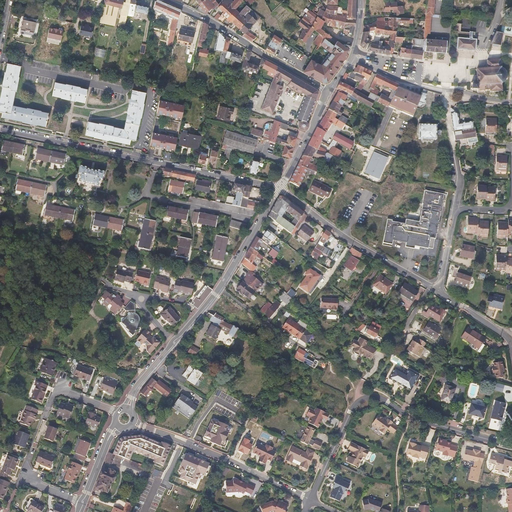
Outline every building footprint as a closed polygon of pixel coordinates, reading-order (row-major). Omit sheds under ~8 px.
[(129,9),(130,0),(125,0),(125,3),(124,2),(122,8),(120,15),(121,15),(127,16),(127,15),(129,9)] [(130,0),(129,9),(127,15),(132,16),(134,16),(135,12),(147,15),(149,7),(134,4),(134,2),(133,2),(133,0),(130,0)] [(218,4),(214,0),(203,0),(203,1),(198,4),(202,9),(205,13),(212,9),(213,10),(217,6),(218,4)] [(218,4),(217,6),(224,12),(233,2),(231,0),(221,0),(218,4)] [(234,0),(233,2),(230,5),(235,9),(243,1),(242,0),(234,0)] [(326,9),(325,11),(329,14),(333,15),(346,18),(355,19),(355,16),(355,12),(355,9),(355,0),(326,0),(327,4),(337,4),(337,0),(347,0),(347,9),(342,8),(341,12),(337,11),(338,6),(327,6),(326,9)] [(178,15),(179,11),(156,1),(155,8),(174,16),(172,25),(176,26),(177,22),(178,15)] [(397,6),(397,2),(384,2),(385,12),(392,12),(396,12),(396,15),(398,15),(398,14),(404,13),(404,9),(403,8),(403,6),(397,6)] [(119,7),(104,4),(102,13),(117,17),(119,7)] [(222,13),(227,18),(235,9),(230,5),(224,12),(222,13)] [(243,25),(248,29),(252,25),(256,21),(260,17),(248,7),(246,5),(239,13),(247,20),(243,25)] [(325,11),(326,9),(323,5),(317,14),(318,15),(317,16),(322,19),(323,20),(323,19),(325,11)] [(433,15),(434,7),(426,6),(425,15),(432,15),(433,15)] [(239,13),(235,9),(227,18),(231,22),(239,13)] [(307,24),(313,13),(309,10),(301,20),(302,20),(307,24)] [(344,29),(346,18),(333,15),(329,14),(325,11),(323,19),(323,20),(324,21),(324,22),(329,23),(328,25),(330,26),(335,27),(336,24),(341,25),(340,28),(344,29)] [(100,22),(100,23),(115,26),(117,17),(102,13),(101,17),(100,22)] [(239,13),(231,22),(240,29),(243,25),(247,20),(239,13)] [(314,14),(313,13),(307,24),(314,30),(319,34),(321,36),(324,32),(320,29),(322,26),(324,22),(324,21),(323,20),(322,19),(317,16),(314,14)] [(430,34),(432,15),(425,15),(425,19),(424,29),(424,30),(424,31),(423,38),(427,39),(428,34),(430,34)] [(397,23),(397,17),(388,17),(388,21),(388,26),(397,27),(397,24),(397,23)] [(344,29),(343,32),(348,33),(349,30),(353,30),(354,29),(354,27),(354,26),(355,19),(346,18),(344,29)] [(36,23),(23,20),(21,30),(34,33),(36,23)] [(307,24),(302,20),(298,24),(304,30),(298,39),(305,44),(314,30),(307,24)] [(204,41),(207,25),(202,22),(199,39),(198,39),(203,40),(204,41)] [(376,23),(375,23),(374,30),(374,32),(382,34),(384,34),(385,25),(376,23)] [(455,23),(454,43),(458,43),(457,48),(460,48),(476,50),(476,49),(477,39),(475,38),(476,31),(470,31),(470,32),(461,32),(458,31),(459,23),(455,23)] [(86,25),(82,24),(79,34),(92,37),(94,28),(89,27),(86,26),(86,25)] [(240,29),(239,29),(245,33),(248,29),(243,25),(240,29)] [(388,26),(385,25),(384,34),(387,35),(391,35),(394,35),(393,40),(395,40),(395,36),(397,27),(388,26)] [(194,32),(180,28),(178,39),(192,42),(194,32)] [(374,30),(362,31),(359,44),(359,45),(363,48),(370,40),(373,39),(373,35),(374,32),(374,30)] [(225,35),(218,31),(214,50),(222,52),(225,39),(223,38),(224,37),(225,35)] [(501,45),(503,33),(496,31),(490,43),(493,43),(499,45),(500,45),(501,45)] [(94,55),(104,57),(109,34),(100,32),(94,55)] [(324,32),(321,36),(325,38),(328,41),(331,37),(332,37),(324,32)] [(274,34),(265,50),(273,54),(279,44),(281,39),(274,34)] [(321,36),(319,34),(313,43),(319,47),(320,45),(325,38),(321,36)] [(395,42),(401,43),(402,42),(403,39),(403,37),(395,36),(395,40),(393,40),(390,39),(389,39),(389,41),(388,46),(386,46),(384,53),(392,55),(395,42)] [(325,38),(320,45),(331,53),(322,65),(311,59),(304,72),(323,83),(327,82),(336,71),(347,55),(334,45),(328,41),(325,38)] [(420,39),(413,38),(412,45),(409,45),(408,49),(405,49),(405,48),(401,47),(400,52),(398,52),(397,55),(410,57),(412,46),(423,47),(423,39),(420,39)] [(422,51),(446,53),(447,40),(427,39),(423,38),(423,39),(423,47),(422,51)] [(227,51),(230,40),(225,39),(222,52),(219,62),(224,63),(225,57),(228,58),(240,62),(242,56),(238,54),(234,53),(227,51)] [(337,41),(334,45),(347,55),(348,53),(347,53),(349,50),(337,41)] [(370,44),(367,50),(376,51),(378,45),(381,45),(382,41),(379,41),(371,44),(370,44)] [(378,45),(376,51),(384,53),(386,46),(388,46),(389,41),(384,41),(382,41),(381,45),(378,45)] [(423,47),(412,46),(410,57),(421,59),(423,47)] [(200,49),(199,55),(207,57),(208,51),(207,50),(203,49),(200,49)] [(251,52),(248,49),(243,63),(241,68),(249,71),(249,73),(251,74),(252,72),(256,73),(259,66),(247,62),(251,52)] [(31,66),(124,86),(125,79),(114,77),(90,71),(65,66),(33,59),(31,66)] [(506,72),(505,71),(503,69),(502,68),(501,68),(501,66),(502,64),(501,62),(500,61),(500,59),(487,61),(488,67),(488,69),(476,70),(477,75),(477,81),(477,83),(473,83),(473,82),(472,82),(472,83),(471,83),(471,84),(472,84),(472,88),(471,88),(470,89),(472,89),(472,90),(472,89),(477,89),(477,91),(478,93),(478,91),(484,91),(484,92),(485,92),(485,91),(490,90),(490,92),(502,91),(501,83),(503,82),(504,81),(505,80),(507,81),(507,79),(506,78),(506,77),(506,73),(508,73),(507,72),(506,72)] [(263,65),(262,68),(268,71),(275,74),(277,66),(265,60),(263,65)] [(0,111),(3,112),(1,117),(22,122),(36,125),(36,124),(45,127),(48,113),(27,108),(27,109),(12,105),(15,91),(16,91),(19,77),(18,77),(21,66),(7,63),(5,72),(2,86),(0,97),(0,111)] [(286,81),(289,73),(277,66),(275,74),(274,78),(272,82),(267,94),(278,99),(283,86),(279,85),(281,78),(286,81)] [(364,68),(358,66),(357,66),(355,73),(360,76),(364,68)] [(372,72),(364,68),(360,76),(368,80),(369,81),(372,72)] [(361,82),(362,80),(367,82),(368,80),(360,76),(355,73),(350,71),(348,77),(361,82)] [(297,118),(301,121),(302,120),(303,120),(304,120),(305,120),(305,121),(306,121),(307,122),(315,101),(318,93),(317,90),(289,73),(286,81),(289,83),(287,86),(300,94),(301,92),(306,95),(297,118)] [(385,106),(388,108),(389,107),(398,87),(399,85),(388,80),(376,74),(369,90),(371,91),(370,93),(377,96),(379,91),(374,89),(376,84),(377,82),(379,83),(392,90),(389,98),(381,95),(378,102),(385,106)] [(66,85),(55,82),(52,96),(61,98),(75,101),(84,103),(87,89),(80,88),(80,87),(66,84),(66,85)] [(348,94),(351,96),(355,89),(340,82),(337,88),(339,90),(348,94)] [(360,92),(364,86),(359,84),(355,89),(360,92)] [(421,97),(398,87),(389,107),(413,117),(418,104),(421,97)] [(360,92),(355,89),(351,96),(356,99),(371,108),(377,96),(370,93),(368,98),(360,92)] [(128,113),(124,129),(113,127),(113,126),(99,123),(99,124),(88,122),(85,135),(94,137),(94,138),(108,141),(108,140),(129,144),(130,139),(135,140),(140,118),(141,118),(144,104),(143,104),(145,93),(132,90),(130,99),(127,113),(128,113)] [(332,102),(341,107),(346,97),(348,94),(339,90),(336,95),(336,96),(332,102)] [(216,96),(228,102),(230,98),(218,92),(216,96)] [(278,99),(267,94),(261,109),(272,114),(278,99)] [(182,117),(185,104),(159,100),(157,114),(182,117)] [(339,121),(345,125),(348,119),(341,115),(343,112),(339,110),(341,107),(332,102),(328,109),(337,115),(335,119),(339,121)] [(234,109),(220,106),(217,118),(229,121),(230,116),(229,115),(229,113),(232,114),(234,109)] [(473,128),(473,121),(459,124),(458,121),(458,117),(457,114),(457,113),(456,113),(451,108),(450,109),(450,112),(450,113),(453,131),(473,128)] [(328,109),(324,117),(333,122),(335,119),(337,115),(328,109)] [(312,137),(321,141),(332,124),(333,122),(324,117),(312,137)] [(496,133),(497,119),(486,119),(485,132),(496,133)] [(302,120),(301,121),(300,121),(299,122),(299,123),(298,124),(298,125),(298,126),(298,127),(299,127),(299,128),(300,129),(301,130),(302,130),(303,130),(304,130),(305,130),(306,129),(307,128),(308,127),(308,126),(308,125),(308,124),(308,123),(307,122),(306,121),(305,121),(305,120),(304,120),(303,120),(302,120)] [(345,125),(339,121),(336,126),(342,130),(345,125)] [(276,137),(280,127),(280,126),(273,124),(270,132),(268,132),(266,131),(263,138),(285,145),(293,147),(297,138),(289,135),(287,141),(276,137)] [(420,125),(419,139),(435,140),(436,125),(420,125)] [(226,130),(257,140),(258,136),(250,134),(226,126),(225,130),(226,130)] [(258,136),(261,137),(263,131),(252,128),(250,134),(258,136)] [(476,138),(474,128),(473,128),(453,131),(455,141),(470,139),(470,143),(477,142),(476,138)] [(179,144),(197,148),(200,137),(187,134),(187,131),(183,130),(182,133),(179,144)] [(253,154),(257,140),(226,130),(222,144),(227,145),(226,149),(233,151),(244,154),(244,151),(253,154)] [(337,142),(350,149),(353,143),(336,134),(333,140),(337,142)] [(162,138),(152,137),(149,152),(168,156),(170,150),(159,148),(162,138)] [(321,141),(312,137),(306,150),(313,154),(315,151),(325,153),(326,152),(326,151),(323,150),(324,149),(318,146),(321,141)] [(9,142),(3,141),(1,151),(12,153),(14,144),(9,143),(9,142)] [(22,156),(25,145),(18,144),(18,145),(14,144),(12,153),(22,156)] [(290,158),(293,147),(285,145),(281,155),(290,158)] [(337,157),(341,152),(333,147),(330,153),(337,157)] [(231,159),(233,151),(226,149),(225,149),(223,156),(231,159)] [(50,161),(52,152),(43,150),(43,152),(37,151),(35,159),(41,160),(42,159),(50,161)] [(211,150),(209,160),(216,162),(218,152),(211,150)] [(319,167),(312,165),(314,159),(313,159),(314,157),(316,158),(322,159),(325,153),(315,151),(313,154),(311,158),(302,156),(298,165),(307,169),(315,172),(317,173),(319,167)] [(60,153),(52,152),(50,161),(58,163),(58,164),(64,165),(66,157),(60,156),(60,153)] [(200,152),(198,162),(205,164),(207,154),(200,152)] [(374,152),(367,169),(380,175),(387,158),(374,152)] [(506,172),(507,156),(496,156),(496,170),(500,171),(500,172),(506,172)] [(249,173),(255,175),(259,161),(252,159),(251,163),(250,162),(249,167),(250,168),(249,173)] [(313,175),(315,172),(307,169),(298,165),(290,182),(299,187),(306,172),(313,175)] [(86,169),(86,168),(80,167),(79,174),(81,174),(79,181),(98,185),(99,179),(102,179),(103,173),(98,171),(98,172),(86,169)] [(177,172),(165,169),(164,175),(176,177),(177,172)] [(186,177),(185,179),(194,181),(195,175),(182,172),(181,176),(186,177)] [(327,197),(331,189),(314,180),(309,190),(323,197),(324,196),(327,197)] [(30,192),(32,183),(24,181),(23,183),(17,182),(15,190),(22,191),(22,190),(30,192)] [(202,182),(197,181),(196,190),(209,192),(211,183),(202,182)] [(183,193),(185,183),(176,182),(176,184),(169,183),(168,191),(174,192),(175,191),(183,193)] [(41,185),(32,183),(30,192),(38,194),(38,195),(44,197),(46,189),(40,187),(41,185)] [(227,197),(225,204),(240,207),(244,186),(235,184),(233,192),(237,192),(235,201),(234,200),(234,198),(227,197)] [(251,187),(244,186),(240,207),(256,211),(258,202),(251,200),(252,198),(249,197),(251,187)] [(486,199),(486,188),(486,187),(477,186),(477,198),(486,199)] [(494,200),(495,188),(486,188),(486,199),(486,200),(494,200)] [(405,224),(392,221),(392,220),(387,219),(383,243),(392,245),(393,240),(406,243),(406,244),(428,248),(428,247),(432,248),(434,239),(435,239),(436,234),(435,234),(438,221),(439,221),(440,212),(442,199),(443,199),(444,194),(424,190),(422,204),(419,222),(406,220),(405,224)] [(280,196),(268,217),(279,224),(277,226),(282,230),(284,228),(291,233),(295,227),(298,221),(304,213),(282,196),(280,196)] [(253,216),(256,211),(240,207),(225,204),(215,202),(191,197),(190,197),(187,202),(253,216)] [(59,217),(61,207),(52,205),(52,208),(46,206),(44,214),(50,216),(51,215),(59,217)] [(173,207),(167,206),(165,217),(176,219),(178,210),(173,209),(173,207)] [(69,209),(61,207),(59,217),(67,218),(66,220),(73,221),(75,213),(69,212),(69,209)] [(187,221),(189,211),(183,209),(183,210),(178,210),(176,219),(187,221)] [(206,225),(208,216),(204,215),(204,214),(199,212),(198,214),(197,223),(196,223),(206,225)] [(301,223),(306,216),(304,213),(298,221),(301,223)] [(107,227),(109,217),(101,215),(100,218),(94,216),(92,225),(99,226),(99,225),(107,227)] [(213,217),(208,216),(206,225),(216,227),(218,217),(213,215),(213,217)] [(118,219),(109,217),(107,227),(115,228),(115,230),(122,231),(123,223),(117,222),(118,219)] [(478,221),(478,218),(468,218),(467,231),(467,233),(472,234),(473,233),(477,233),(478,221)] [(143,234),(152,236),(154,227),(151,227),(153,221),(145,219),(143,225),(145,226),(143,234)] [(243,231),(247,225),(231,220),(230,226),(243,231)] [(488,235),(489,222),(478,221),(477,233),(477,236),(482,236),(482,237),(488,237),(488,235)] [(507,233),(508,223),(498,222),(497,235),(497,238),(502,238),(503,237),(507,238),(507,233)] [(314,233),(304,225),(297,234),(307,241),(314,233)] [(267,245),(274,235),(268,230),(260,240),(262,241),(267,245)] [(326,240),(330,233),(326,230),(319,241),(323,244),(326,240)] [(150,244),(152,236),(143,234),(141,242),(140,241),(138,248),(146,250),(148,244),(150,244)] [(277,237),(274,235),(267,245),(270,247),(277,237)] [(224,252),(226,244),(227,245),(228,238),(217,236),(214,250),(224,252)] [(178,247),(188,249),(189,244),(190,245),(191,239),(180,237),(178,247)] [(260,240),(257,237),(251,248),(256,252),(262,241),(260,240)] [(323,252),(325,249),(323,248),(324,246),(322,245),(318,243),(315,247),(323,252)] [(472,259),(474,247),(462,245),(460,256),(472,259)] [(187,253),(188,249),(178,247),(176,257),(187,259),(188,253),(187,253)] [(315,247),(310,256),(317,261),(319,259),(323,252),(315,247)] [(256,256),(258,253),(256,252),(251,248),(242,262),(249,268),(256,256)] [(348,252),(359,259),(362,254),(351,248),(348,252)] [(279,254),(273,249),(269,254),(275,258),(279,254)] [(319,259),(324,262),(330,252),(325,249),(323,252),(319,259)] [(224,252),(214,250),(212,259),(222,261),(224,252)] [(506,258),(506,256),(496,255),(496,268),(495,271),(501,271),(501,270),(506,270),(506,261),(506,258)] [(355,266),(358,261),(350,256),(344,266),(353,272),(357,267),(355,266)] [(277,261),(274,265),(283,272),(285,268),(277,261)] [(130,283),(133,272),(127,270),(127,272),(117,269),(114,280),(124,283),(124,281),(130,283)] [(308,292),(319,276),(309,269),(305,275),(307,276),(300,286),(308,292)] [(147,286),(150,273),(137,270),(134,281),(139,282),(139,284),(147,286)] [(245,278),(243,282),(255,291),(256,292),(260,287),(260,288),(263,284),(256,279),(258,277),(255,275),(250,270),(246,276),(247,277),(248,277),(247,279),(246,278),(245,278)] [(468,287),(471,277),(458,272),(453,271),(451,277),(456,278),(455,283),(468,287)] [(385,294),(393,284),(380,275),(372,285),(385,294)] [(168,283),(169,281),(165,280),(166,278),(156,276),(153,288),(161,290),(161,292),(167,293),(170,284),(168,283)] [(322,278),(319,276),(308,292),(310,294),(322,278)] [(191,296),(194,284),(182,281),(182,282),(175,280),(173,292),(177,293),(179,292),(191,296)] [(243,282),(236,290),(241,294),(242,294),(249,299),(250,298),(252,295),(255,291),(243,282)] [(404,283),(398,292),(412,301),(418,292),(404,283)] [(197,309),(211,291),(205,286),(191,304),(197,309)] [(115,314),(124,304),(121,302),(122,300),(120,297),(117,294),(115,296),(112,293),(110,295),(105,291),(103,293),(104,294),(101,297),(102,298),(99,301),(102,304),(104,302),(108,305),(106,307),(109,312),(111,311),(115,314)] [(284,291),(278,297),(287,305),(292,299),(286,293),(284,291)] [(220,298),(208,313),(214,317),(216,314),(226,301),(229,297),(224,294),(223,294),(220,298)] [(501,309),(504,300),(498,298),(498,296),(494,295),(493,297),(488,296),(487,301),(490,302),(489,306),(501,309)] [(337,310),(338,299),(321,298),(320,308),(331,309),(331,310),(337,310)] [(135,310),(134,303),(133,303),(130,301),(124,309),(126,311),(135,310)] [(280,304),(276,301),(264,314),(269,318),(278,307),(280,304)] [(260,311),(264,314),(272,305),(268,302),(260,311)] [(441,309),(440,311),(431,305),(427,313),(426,314),(430,316),(440,322),(446,312),(441,309)] [(180,319),(170,307),(165,311),(163,310),(161,312),(161,314),(160,315),(165,320),(166,319),(172,326),(180,319)] [(429,319),(430,316),(426,314),(427,313),(423,311),(421,314),(429,319)] [(140,328),(140,319),(140,318),(139,317),(138,315),(136,314),(135,313),(134,313),(132,313),(130,313),(128,312),(128,313),(127,314),(128,314),(120,324),(131,338),(136,332),(136,331),(136,330),(136,328),(140,328)] [(208,313),(205,317),(214,322),(212,325),(206,335),(215,340),(221,330),(236,338),(240,330),(238,329),(233,326),(223,321),(224,319),(216,314),(214,317),(208,313)] [(288,318),(282,327),(306,344),(307,344),(312,335),(305,330),(297,324),(288,318)] [(299,320),(297,324),(305,330),(308,326),(299,320)] [(365,336),(378,343),(380,339),(381,338),(376,335),(381,327),(373,322),(368,330),(366,329),(364,333),(366,334),(365,336)] [(440,330),(429,322),(423,331),(428,334),(435,338),(440,330)] [(356,331),(359,333),(365,326),(363,324),(356,331)] [(485,339),(468,328),(462,337),(479,348),(485,339)] [(150,336),(151,333),(146,329),(136,340),(137,341),(134,344),(139,348),(141,345),(142,345),(143,344),(146,346),(150,354),(160,343),(153,337),(152,338),(150,336)] [(316,338),(312,335),(307,344),(310,346),(316,338)] [(363,355),(371,360),(376,350),(366,345),(368,342),(360,337),(357,342),(354,340),(351,346),(355,348),(353,351),(354,353),(359,355),(360,355),(361,354),(362,352),(364,353),(363,355)] [(417,343),(412,341),(406,350),(407,350),(408,353),(412,355),(414,354),(415,355),(421,346),(423,347),(426,343),(419,339),(417,343)] [(192,345),(188,352),(196,357),(200,350),(192,345)] [(301,361),(302,362),(315,368),(318,362),(315,360),(313,363),(305,358),(308,353),(298,349),(294,357),(301,361)] [(52,376),(57,363),(45,358),(40,372),(52,376)] [(503,367),(502,362),(494,363),(494,368),(492,368),(493,374),(495,373),(496,379),(503,377),(502,372),(504,372),(503,367)] [(181,376),(195,385),(203,374),(190,364),(181,376)] [(89,381),(93,371),(77,365),(73,375),(89,381)] [(419,375),(409,369),(406,374),(395,368),(389,379),(395,382),(396,380),(399,382),(398,384),(411,390),(419,375)] [(442,382),(446,372),(439,370),(436,380),(442,382)] [(112,394),(117,383),(104,378),(99,389),(112,394)] [(157,383),(152,379),(141,393),(145,396),(150,391),(151,391),(153,390),(152,388),(157,383)] [(41,403),(44,396),(46,390),(47,385),(36,381),(34,385),(36,386),(35,387),(36,388),(36,389),(35,389),(31,399),(41,403)] [(441,400),(451,403),(455,389),(445,385),(444,390),(445,390),(441,400)] [(181,394),(175,403),(186,412),(187,411),(192,415),(197,407),(192,404),(193,403),(189,400),(190,400),(185,396),(185,397),(181,394)] [(491,419),(501,421),(503,415),(501,415),(503,411),(504,411),(506,405),(495,402),(491,419)] [(69,419),(74,406),(69,404),(68,406),(65,405),(61,403),(56,414),(69,419)] [(477,417),(483,418),(486,407),(471,403),(468,414),(474,416),(477,417)] [(36,415),(38,410),(27,405),(20,423),(30,426),(33,418),(35,419),(37,415),(36,415)] [(329,414),(316,408),(314,411),(310,408),(306,415),(311,417),(308,423),(318,428),(321,422),(320,420),(321,419),(322,419),(326,421),(329,414)] [(97,428),(100,418),(95,416),(96,415),(89,412),(85,423),(97,428)] [(384,419),(379,415),(373,423),(373,426),(376,428),(378,427),(381,429),(380,431),(384,435),(388,429),(394,433),(398,427),(392,423),(393,422),(388,419),(387,420),(387,421),(384,419)] [(227,431),(229,426),(212,419),(203,437),(211,440),(210,442),(220,446),(222,441),(225,442),(229,432),(227,431)] [(53,442),(58,429),(49,426),(44,438),(53,442)] [(319,450),(322,443),(315,440),(315,441),(310,439),(315,429),(308,426),(300,441),(307,445),(308,444),(313,446),(312,447),(319,450)] [(24,448),(29,435),(17,430),(12,443),(24,448)] [(151,462),(163,467),(171,447),(142,436),(121,438),(114,455),(113,454),(108,464),(120,469),(124,459),(130,462),(134,452),(152,459),(151,462)] [(444,441),(444,440),(439,439),(438,440),(435,450),(443,452),(442,455),(447,456),(448,455),(454,457),(457,446),(451,444),(451,443),(447,442),(444,441)] [(85,457),(90,444),(81,440),(74,458),(84,462),(86,457),(85,457)] [(351,442),(348,449),(354,452),(354,454),(353,456),(351,457),(349,456),(346,462),(357,467),(363,456),(366,458),(369,451),(351,442)] [(416,445),(416,444),(410,442),(406,454),(412,456),(412,457),(418,459),(419,457),(426,459),(429,448),(422,446),(421,447),(421,448),(416,446),(416,445)] [(258,461),(264,464),(267,460),(271,462),(275,452),(271,450),(273,448),(266,445),(265,447),(257,443),(252,452),(260,456),(258,461)] [(286,460),(291,463),(293,459),(301,463),(300,466),(307,469),(308,466),(307,466),(309,461),(310,462),(313,456),(305,453),(292,446),(287,456),(288,456),(286,460)] [(305,453),(313,456),(315,452),(307,448),(305,453)] [(473,451),(465,449),(463,460),(469,461),(469,460),(475,461),(473,467),(471,467),(468,480),(477,482),(481,469),(480,469),(481,464),(482,464),(484,454),(480,453),(480,451),(476,450),(475,452),(473,451)] [(50,468),(55,456),(40,451),(36,462),(40,463),(39,464),(50,468)] [(162,509),(169,511),(191,511),(197,497),(194,496),(202,476),(205,477),(211,464),(185,454),(183,459),(180,458),(177,465),(179,466),(177,471),(181,472),(173,491),(169,490),(162,509)] [(511,466),(511,461),(507,460),(504,459),(504,457),(498,455),(497,456),(491,454),(489,463),(495,465),(496,463),(497,463),(495,470),(499,471),(499,470),(501,471),(501,472),(503,473),(504,472),(506,473),(508,466),(511,466)] [(14,470),(19,460),(7,455),(1,472),(8,475),(10,475),(12,469),(14,470)] [(74,483),(78,474),(79,474),(82,466),(72,461),(64,480),(74,483)] [(104,467),(96,488),(99,489),(99,490),(104,492),(104,491),(107,493),(111,482),(112,482),(113,482),(115,478),(114,477),(113,476),(114,473),(110,471),(110,469),(104,467)] [(343,481),(344,479),(337,476),(334,482),(336,484),(330,497),(339,501),(343,492),(344,493),(346,488),(348,489),(350,484),(348,484),(343,481)] [(0,498),(3,499),(10,483),(0,478),(0,498)] [(226,482),(226,493),(239,492),(243,494),(245,491),(251,494),(255,487),(248,484),(247,485),(234,478),(233,481),(226,482)] [(378,511),(379,510),(382,503),(371,499),(370,500),(367,499),(362,500),(363,508),(366,510),(370,509),(377,511),(378,511)] [(41,511),(44,507),(33,500),(28,509),(28,510),(28,511),(41,511)] [(268,511),(271,511),(273,511),(284,511),(285,511),(288,505),(279,500),(278,503),(274,501),(273,502),(272,501),(260,506),(261,511),(268,511)] [(131,510),(134,504),(127,502),(125,508),(131,510)]
